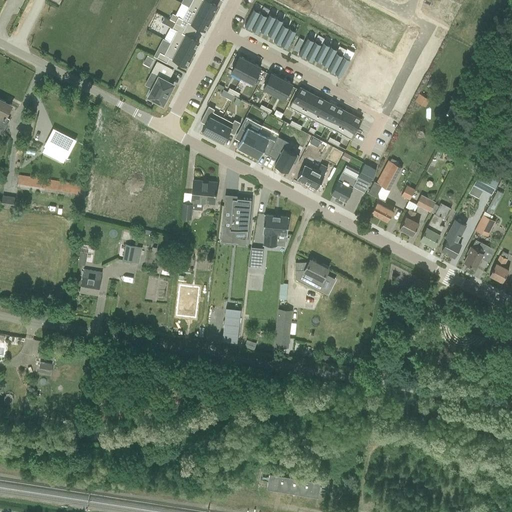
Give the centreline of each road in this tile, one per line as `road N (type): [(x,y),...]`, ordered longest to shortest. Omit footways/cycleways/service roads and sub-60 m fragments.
road 1 (unclassified): [(511,404),(0,316)]
road 2 (residential): [(511,307),(306,199)]
road 3 (unclassified): [(167,127),(0,43)]
road 4 (residential): [(221,31),(382,118)]
road 5 (unclassified): [(306,199),(167,127)]
